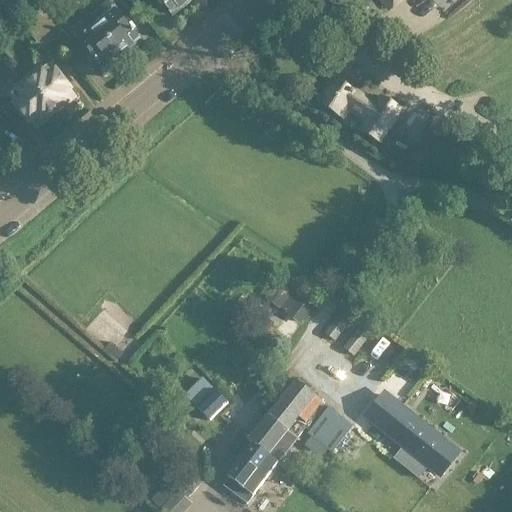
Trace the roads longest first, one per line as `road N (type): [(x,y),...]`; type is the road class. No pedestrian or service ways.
road 1 (unclassified): [(511,222),(448,191),(391,180),(205,48)]
road 2 (tertiary): [(0,222),(205,48)]
road 3 (track): [(288,0),(428,94),(461,100),(511,85)]
